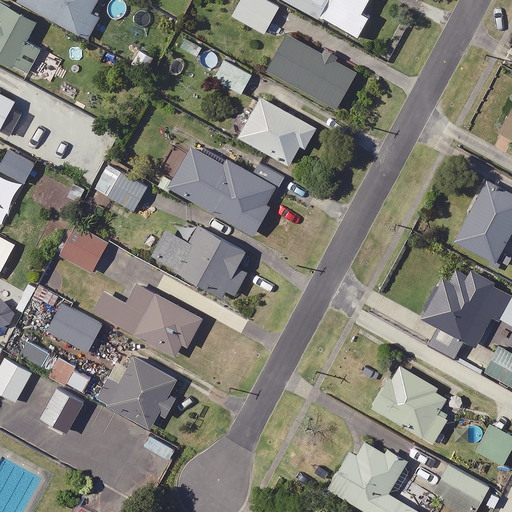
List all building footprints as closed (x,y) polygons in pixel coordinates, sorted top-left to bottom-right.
[(0,0),(0,55),(30,71),(42,47),(28,39),(38,18),(1,0),(0,0)] [(97,0),(25,0),(89,36),(101,14),(92,10),(97,0)] [(281,4),(273,0),(241,0),(234,14),(265,32),(281,4)] [(290,0),(361,35),(375,7),(367,4),(368,0),(290,0)] [(357,71),(289,33),(270,68),(337,106),(357,71)] [(156,56),(141,45),(133,57),(148,68),(156,56)] [(253,72),(226,57),(216,77),(242,92),(253,72)] [(0,130),(1,131),(17,101),(0,91),(0,130)] [(319,123),(264,91),(240,133),(290,162),(302,142),(306,145),(319,123)] [(511,108),(500,131),(511,137),(511,108)] [(271,204),(267,202),(275,186),(279,188),(285,177),(257,160),(252,169),(244,165),(250,155),(235,146),(227,161),(195,143),(171,184),(255,232),(271,204)] [(36,162),(11,148),(1,167),(25,181),(36,162)] [(149,184),(110,161),(96,186),(135,208),(149,184)] [(511,229),(511,192),(489,180),(459,239),(497,259),(511,229)] [(247,248),(200,223),(191,240),(167,227),(153,253),(234,296),(249,270),(238,264),(247,248)] [(109,240),(77,224),(62,253),(94,270),(109,240)] [(0,275),(18,241),(0,232),(0,275)] [(511,296),(511,291),(461,262),(451,278),(440,272),(417,312),(440,324),(430,342),(454,356),(465,337),(476,344),(493,314),(500,318),(511,296)] [(204,315),(141,281),(129,303),(105,290),(95,309),(182,355),(204,315)] [(20,312),(0,301),(0,340),(3,343),(20,312)] [(102,322),(61,303),(49,329),(90,348),(102,322)] [(48,351),(31,341),(25,353),(42,362),(48,351)] [(511,350),(500,344),(487,370),(511,382),(511,350)] [(179,374),(139,350),(121,381),(112,375),(100,395),(152,424),(160,410),(167,414),(177,395),(170,390),(179,374)] [(34,369),(7,354),(0,366),(0,389),(18,399),(34,369)] [(95,373),(60,357),(52,373),(87,390),(95,373)] [(460,396),(401,360),(374,404),(434,440),(460,396)] [(57,387),(45,381),(30,407),(43,414),(57,387)] [(511,447),(511,433),(490,422),(477,448),(504,463),(511,447)] [(386,449),(367,437),(359,451),(352,447),(330,484),(375,511),(427,511),(389,488),(408,458),(389,446),(386,449)] [(474,511),(490,483),(452,462),(434,494),(466,511),(474,511)]
